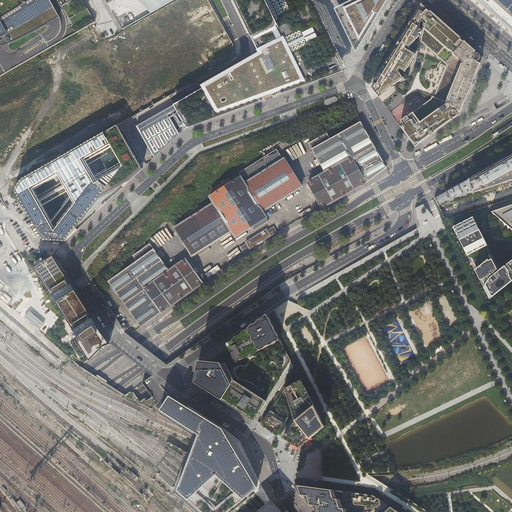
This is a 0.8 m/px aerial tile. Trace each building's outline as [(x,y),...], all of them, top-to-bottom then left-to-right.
[(42,28),(59,16),(50,0),(0,0),(0,53),(0,51),(0,47),(42,28)] [(56,0),(62,8),(76,0),(56,0)] [(198,92),(137,126),(155,158),(184,130),(214,119),(262,102),(282,95),(305,87),(324,80),(346,72),(318,14),(311,0),(231,0),(232,2),(251,39),(259,53),(260,57),(244,65),(198,92)] [(137,0),(151,13),(174,0),(137,0)] [(349,0),(335,7),(346,30),(357,52),(388,0),(349,0)] [(511,0),(494,0),(511,15),(511,0)] [(424,24),(420,42),(446,65),(435,96),(434,97),(432,96),(431,99),(401,121),(403,124),(400,127),(415,147),(449,122),(447,119),(450,116),(451,117),(452,117),(453,118),(455,118),(456,117),(457,116),(457,115),(457,114),(457,113),(456,112),(458,108),(462,109),(479,67),(475,66),(477,61),(479,61),(479,60),(480,58),(480,56),(479,55),(479,54),(478,54),(477,54),(475,54),(474,54),(471,51),(473,49),(467,44),(466,44),(458,37),(458,36),(455,33),(454,34),(450,31),(451,30),(440,20),(439,21),(435,17),(436,16),(432,13),(431,14),(425,9),(424,8),(425,7),(421,3),(418,8),(411,18),(410,22),(411,22),(409,26),(407,29),(406,28),(398,41),(399,42),(397,45),(384,67),(382,67),(374,79),(378,82),(376,84),(375,83),(372,87),(375,91),(376,93),(378,89),(379,88),(380,89),(379,90),(379,91),(380,93),(402,77),(398,71),(399,69),(405,72),(413,59),(411,58),(412,56),(403,51),(414,33),(416,34),(414,37),(416,39),(419,36),(418,35),(419,34),(420,34),(420,33),(421,33),(421,32),(421,31),(421,30),(418,28),(418,27),(419,27),(420,21),(424,24)] [(324,102),(324,103),(324,104),(325,105),(326,105),(327,106),(328,106),(336,102),(337,102),(337,101),(338,100),(337,99),(337,98),(336,98),(335,97),(334,97),(326,100),(325,101),(324,102)] [(306,182),(322,207),(334,201),(349,192),(355,189),(364,184),(366,183),(378,174),(386,168),(361,122),(330,139),(327,133),(308,143),(311,149),(324,172),(306,182)] [(77,230),(75,228),(97,200),(122,186),(123,187),(124,186),(142,169),(118,125),(22,180),(15,190),(43,240),(65,241),(77,230)] [(173,228),(192,257),(231,233),(235,239),(268,218),(264,212),(303,187),(284,157),(283,158),(277,149),(239,173),(241,176),(236,179),(235,176),(231,179),(230,178),(224,181),(223,180),(221,181),(222,183),(215,187),(215,188),(212,191),(213,193),(208,197),(212,203),(205,207),(204,205),(200,207),(199,206),(185,216),(185,217),(181,219),(183,221),(173,228)] [(511,154),(492,166),(468,179),(475,194),(511,181),(511,154)] [(468,179),(467,179),(462,182),(460,184),(446,192),(451,202),(455,201),(454,198),(459,197),(460,199),(468,196),(467,194),(472,192),(473,195),(475,194),(468,179)] [(439,195),(435,198),(438,204),(447,201),(448,203),(451,202),(446,192),(439,195)] [(511,205),(491,212),(511,229),(511,205)] [(489,299),(511,280),(511,260),(497,272),(496,270),(497,270),(485,247),(487,246),(472,217),(453,227),(467,256),(469,255),(476,269),(474,270),(480,281),(483,279),(485,285),(483,287),(489,299)] [(169,224),(152,237),(160,248),(178,235),(169,224)] [(15,227),(7,231),(17,249),(24,245),(15,227)] [(241,248),(244,253),(250,249),(258,244),(261,243),(263,242),(262,241),(270,236),(277,233),(274,227),(268,230),(267,229),(245,242),(246,244),(241,248)] [(108,281),(141,327),(144,325),(158,315),(161,312),(171,306),(187,294),(202,283),(184,259),(168,270),(153,249),(150,244),(133,256),(137,261),(108,281)] [(82,301),(52,257),(34,268),(78,336),(69,342),(85,362),(102,347),(109,344),(82,301)] [(0,298),(10,307),(9,301),(10,300),(1,283),(0,282),(0,298)] [(268,315),(226,344),(229,349),(231,352),(236,362),(259,350),(261,353),(279,344),(277,341),(280,340),(268,315)] [(230,377),(265,401),(283,374),(289,364),(279,344),(261,353),(259,350),(236,362),(231,352),(229,349),(215,357),(220,365),(230,377)] [(440,345),(433,351),(436,354),(443,348),(441,345),(440,345)] [(220,397),(254,419),(265,401),(230,377),(220,365),(199,363),(196,382),(205,388),(220,397)] [(283,438),(298,448),(312,437),(325,426),(315,408),(301,380),(285,388),(292,412),(294,420),(283,438)] [(285,388),(269,413),(285,423),(292,412),(285,388)] [(169,490),(187,506),(193,511),(228,511),(234,507),(244,499),(257,489),(248,474),(231,444),(224,431),(196,413),(168,395),(156,416),(189,438),(169,490)] [(277,434),(285,423),(269,413),(262,424),(269,429),(277,434)] [(344,511),(344,508),(340,508),(339,505),(376,509),(384,502),(373,495),(295,484),(294,486),(294,487),(317,511),(344,511)] [(17,511),(18,511),(20,511),(19,509),(14,502),(10,498),(8,499),(17,511)] [(23,506),(17,499),(14,502),(19,509),(23,506)]
